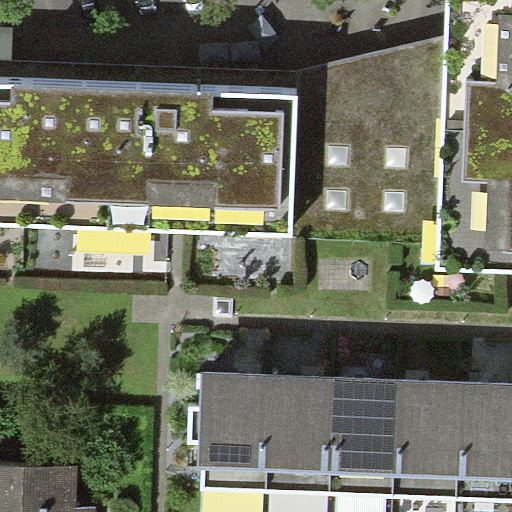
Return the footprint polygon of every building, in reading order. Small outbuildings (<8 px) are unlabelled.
[(439,239),(439,256),(511,257),(511,0),(444,0),(444,27),(439,239)] [(297,74),(291,218),(291,233),(439,239),(444,27),(298,63),(297,74)] [(0,59),(0,207),(291,218),(297,74),(0,59)] [(511,355),(200,344),(196,473),(511,484),(511,355)] [(0,511),(97,511),(98,496),(79,496),(80,452),(0,449),(0,511)]
